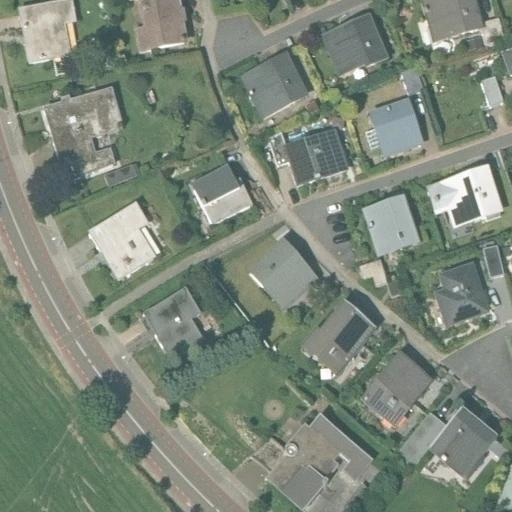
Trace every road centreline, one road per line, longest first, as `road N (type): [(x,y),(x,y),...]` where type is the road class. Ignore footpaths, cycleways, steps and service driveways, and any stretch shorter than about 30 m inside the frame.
road 1 (secondary): [(217,511),(88,362),(0,186)]
road 2 (residential): [(287,215),(511,142)]
road 3 (residential): [(208,67),(357,0)]
